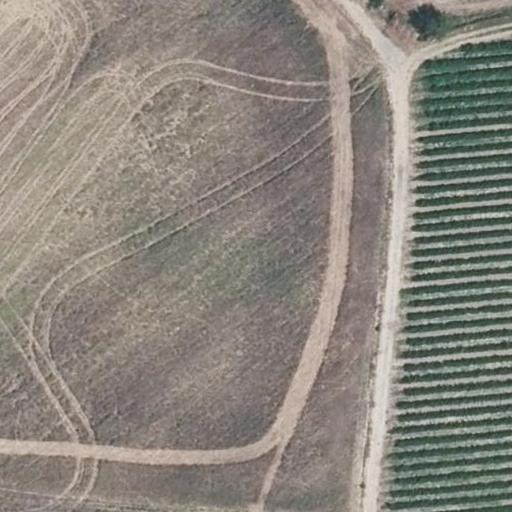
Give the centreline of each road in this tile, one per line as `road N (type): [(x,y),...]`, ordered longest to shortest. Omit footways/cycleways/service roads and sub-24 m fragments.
road 1 (track): [(369,511),(402,107),(390,62),(334,0)]
road 2 (track): [(511,33),(390,62)]
